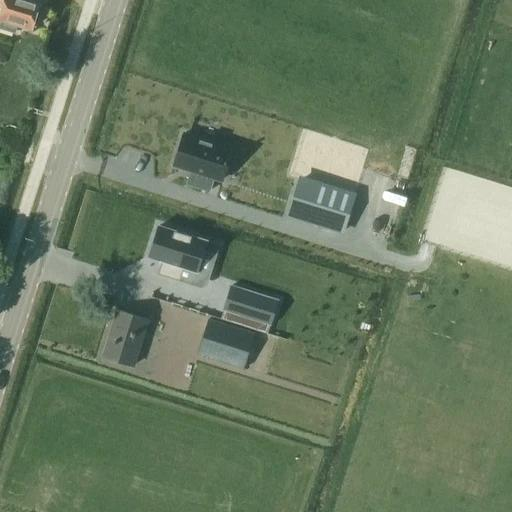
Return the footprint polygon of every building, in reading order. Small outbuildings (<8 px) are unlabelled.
[(36,14),(39,4),(28,0),(0,0),(5,2),(0,16),(0,18),(2,20),(0,25),(0,28),(14,33),(17,24),(31,29),(32,27),(35,28),(39,15),(36,14)] [(231,148),(183,133),(173,165),(191,171),(187,184),(209,191),(213,178),(221,180),(231,148)] [(300,180),(289,215),(342,231),(353,197),(300,180)] [(159,225),(149,257),(162,261),(164,262),(160,274),(180,280),(183,268),(198,273),(204,253),(213,256),(217,244),(159,225)] [(231,286),(223,309),(270,324),(277,301),(231,286)] [(118,310),(104,355),(133,364),(147,319),(118,310)] [(208,319),(202,339),(234,349),(229,364),(244,368),(254,334),(208,319)]
